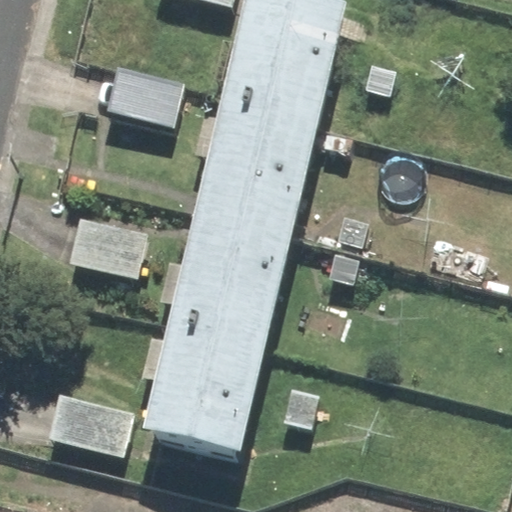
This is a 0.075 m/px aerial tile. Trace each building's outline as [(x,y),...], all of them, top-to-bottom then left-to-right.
[(177,395),(167,437),(265,460),(371,14),(310,0),(270,0),(260,43),(251,41),(224,154),(234,156),(207,267),(195,265),(165,392),(177,395)] [(247,0),(174,0),(244,15),(247,0)] [(445,1),(438,0),(383,0),(375,44),(435,55),(445,1)] [(195,87),(129,72),(119,120),(185,135),(195,87)] [(156,243),(91,228),(81,271),(146,286),(156,243)] [(144,418),(71,401),(61,444),(133,461),(144,418)]
